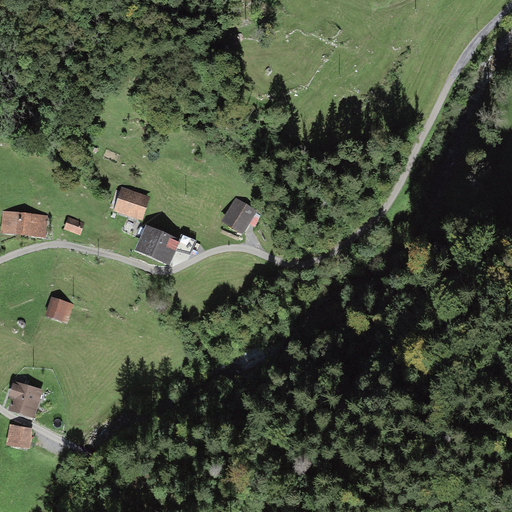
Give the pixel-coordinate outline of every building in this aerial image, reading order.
[(117,190),(111,208),(140,217),(146,200),(117,190)] [(242,232),(254,212),(236,201),(225,221),(242,232)] [(46,225),(47,217),(44,216),(44,218),(6,214),(3,232),(38,235),(37,238),(45,238),(45,236),(48,236),(49,225),(46,225)] [(67,229),(79,233),(82,224),(71,220),(67,229)] [(190,255),(196,242),(181,235),(178,243),(147,229),(138,249),(170,262),(175,252),(190,255)] [(52,300),(47,313),(68,320),(72,307),(52,300)] [(15,386),(12,395),(15,396),(12,405),(11,406),(12,407),(12,409),(33,415),(40,392),(24,387),(23,389),(15,386)] [(28,446),(31,430),(12,426),(8,442),(28,446)]
